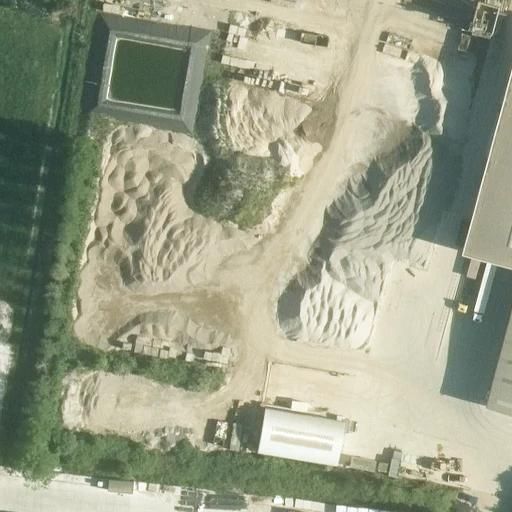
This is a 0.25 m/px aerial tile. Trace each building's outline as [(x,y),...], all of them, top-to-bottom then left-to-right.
[(141,28),(154,29),(154,19),(172,20),(173,9),(142,7),(141,28)] [(245,71),(262,73),(265,54),(248,52),(245,71)] [(511,58),(460,247),(511,260),(511,58)] [(511,318),(489,404),(511,410),(511,318)] [(264,408),(257,452),(336,465),(343,422),(264,408)]
